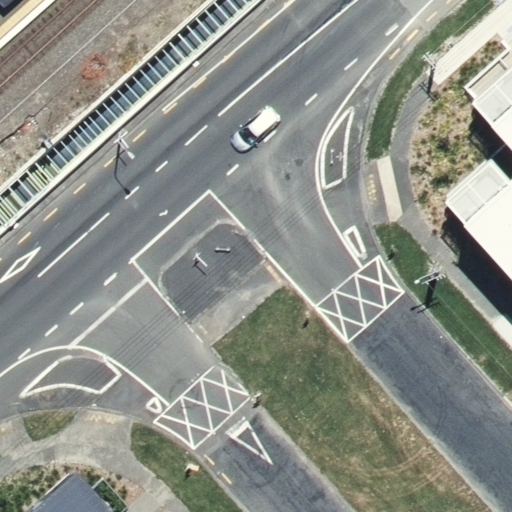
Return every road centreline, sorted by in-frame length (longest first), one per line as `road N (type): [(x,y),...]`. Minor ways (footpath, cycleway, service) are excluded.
road 1 (residential): [(212,123),(511,459)]
road 2 (residential): [(302,511),(66,254)]
road 3 (secondary): [(212,123),(66,254)]
road 4 (secondary): [(353,0),(212,123)]
